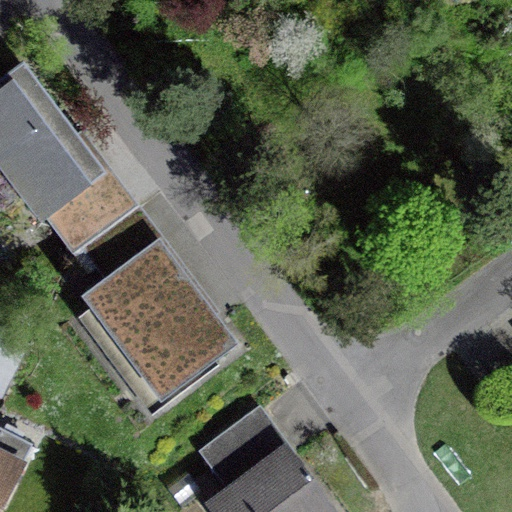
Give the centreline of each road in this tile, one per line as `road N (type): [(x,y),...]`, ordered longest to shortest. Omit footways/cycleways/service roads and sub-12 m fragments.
road 1 (residential): [(33,0),(349,409)]
road 2 (residential): [(349,409),(511,286)]
road 3 (residential): [(349,409),(423,511)]
